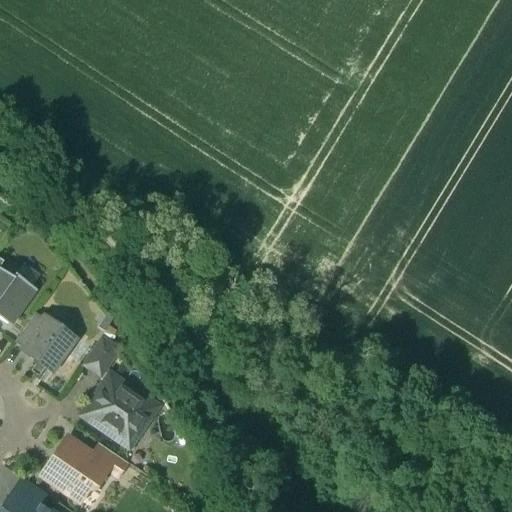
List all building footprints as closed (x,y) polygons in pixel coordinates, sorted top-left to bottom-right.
[(0,272),(0,320),(6,325),(14,313),(16,315),(33,291),(14,277),(11,280),(0,272)] [(33,315),(14,343),(23,350),(43,322),(33,315)] [(60,325),(55,328),(44,320),(43,322),(23,350),(22,352),(50,372),(72,341),(68,337),(69,332),(60,325)] [(100,338),(80,367),(99,381),(104,375),(120,352),(100,338)] [(151,407),(104,375),(99,381),(104,384),(100,391),(100,395),(94,403),(91,403),(82,417),(109,437),(109,440),(122,449),(131,448),(144,430),(142,426),(152,411),(151,407)] [(89,456),(67,441),(56,457),(57,460),(53,465),(51,464),(48,464),(39,478),(72,501),(81,488),(86,491),(93,490),(105,473),(86,460),(89,456)] [(125,466),(97,446),(89,456),(86,460),(105,473),(115,480),(125,466)] [(43,497),(20,481),(7,500),(24,511),(30,511),(35,506),(36,507),(43,497)] [(30,511),(24,511),(7,500),(0,510),(0,511),(43,511),(36,507),(35,506),(30,511)]
